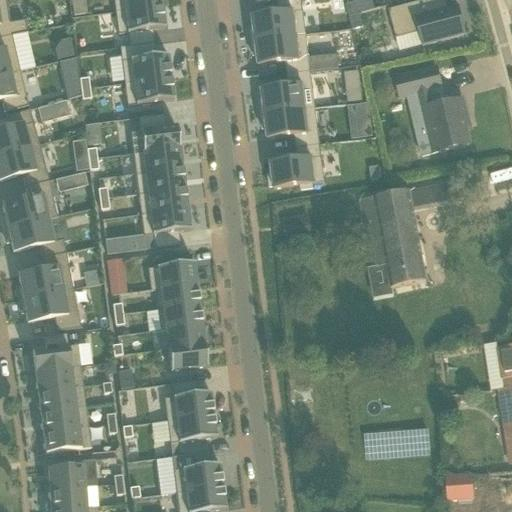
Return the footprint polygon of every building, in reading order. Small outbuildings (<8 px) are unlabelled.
[(113,0),(115,14),(161,8),(159,0),(113,0)] [(251,41),(251,44),(297,38),(294,14),(303,13),(302,0),(278,3),(279,16),(252,19),(254,29),(249,30),(251,41)] [(466,35),(461,15),(454,17),(452,10),(448,11),(444,0),(430,0),(389,11),(396,39),(418,33),(422,47),(466,35)] [(349,17),(359,14),(356,2),(345,5),(349,17)] [(5,3),(0,3),(0,39),(10,37),(27,35),(25,23),(9,26),(5,3)] [(161,8),(115,14),(118,37),(128,35),(130,50),(154,47),(152,33),(164,31),(164,30),(161,8)] [(359,14),(349,17),(352,30),(363,27),(359,14)] [(0,77),(18,74),(10,37),(0,39),(0,77)] [(297,38),(251,44),(252,46),(253,57),(257,57),(258,67),(285,64),(287,76),(311,73),(309,60),(300,62),(297,38)] [(72,40),(56,44),(59,61),(76,57),(72,40)] [(130,50),(120,51),(124,86),(170,80),(167,59),(168,59),(168,57),(155,59),(154,47),(130,50)] [(323,57),(325,70),(338,69),(337,56),(323,57)] [(437,70),(396,80),(401,99),(442,89),(437,70)] [(345,84),(360,82),(359,71),(344,73),(345,84)] [(259,103),(260,114),(261,117),(306,111),(303,88),(313,86),(311,73),(287,76),(289,89),(262,92),(263,103),(259,103)] [(18,74),(0,77),(0,102),(1,102),(4,115),(26,109),(18,74)] [(88,80),(79,81),(81,91),(89,90),(88,80)] [(170,80),(124,86),(127,108),(173,102),(173,101),(172,101),(170,80)] [(79,81),(63,84),(67,100),(81,96),(81,91),(79,81)] [(89,90),(81,91),(81,96),(82,102),(91,101),(89,90)] [(43,124),(71,115),(67,101),(38,109),(43,124)] [(438,153),(470,146),(466,129),(470,128),(463,101),(428,109),(438,153)] [(352,138),(372,137),(370,104),(350,105),(352,138)] [(295,137),(296,150),(320,147),(319,134),(309,135),(306,111),(261,117),(262,131),(266,130),(268,140),(295,137)] [(0,157),(39,147),(29,112),(6,119),(9,130),(0,132),(0,157)] [(140,133),(130,135),(132,156),(179,150),(177,130),(178,130),(178,128),(165,130),(163,117),(138,121),(140,133)] [(99,125),(87,127),(89,146),(101,144),(99,125)] [(39,147),(0,157),(0,182),(22,177),(25,189),(48,183),(39,147)] [(313,190),(313,186),(315,186),(312,161),(322,160),(320,147),(296,150),(298,162),(271,166),(272,176),(268,177),(270,189),(274,188),(274,191),(301,187),(301,192),(313,190)] [(95,150),(87,152),(88,162),(97,161),(95,150)] [(179,150),(132,156),(135,177),(182,171),(179,150)] [(97,161),(88,162),(89,171),(89,173),(98,172),(97,161)] [(89,171),(88,162),(75,163),(76,173),(89,171)] [(379,168),(370,169),(372,182),(381,180),(379,168)] [(182,171),(135,177),(137,197),(184,191),(182,171)] [(77,190),(87,187),(84,175),(74,177),(77,190)] [(4,217),(0,218),(3,232),(57,219),(48,183),(25,189),(28,201),(2,207),(4,217)] [(361,202),(374,270),(385,268),(390,291),(427,284),(413,210),(440,205),(437,188),(409,193),(409,192),(408,193),(361,202)] [(106,190),(98,191),(99,202),(108,201),(106,190)] [(184,191),(137,197),(140,217),(186,212),(184,191)] [(108,201),(99,202),(100,212),(109,211),(108,201)] [(186,212),(140,217),(142,237),(152,236),(154,251),(180,247),(178,233),(190,231),(190,229),(189,229),(186,212)] [(283,220),(288,245),(312,240),(307,215),(283,220)] [(57,219),(3,232),(6,245),(10,244),(13,254),(39,248),(42,260),(65,256),(63,242),(53,244),(48,222),(57,220),(57,219)] [(20,288),(16,289),(18,302),(72,292),(65,256),(42,260),(44,273),(18,278),(20,288)] [(194,265),(147,271),(150,294),(155,293),(196,288),(193,266),(194,266),(194,265)] [(125,285),(109,287),(110,297),(126,295),(125,285)] [(196,288),(155,293),(157,312),(199,307),(196,288)] [(72,292),(18,302),(21,316),(25,315),(27,325),(54,320),(56,334),(80,329),(72,292)] [(121,306),(113,307),(114,318),(122,317),(121,306)] [(199,307),(157,312),(160,332),(165,331),(201,327),(199,307)] [(122,317),(114,318),(115,328),(123,327),(122,317)] [(201,327),(165,331),(168,351),(203,347),(201,327)] [(42,352),(32,353),(34,374),(79,368),(77,347),(67,348),(66,336),(41,339),(42,352)] [(121,347),(112,348),(113,358),(122,357),(121,347)] [(203,347),(168,351),(171,374),(172,374),(172,372),(205,368),(205,370),(206,369),(203,347)] [(511,349),(497,352),(504,390),(511,388),(511,349)] [(109,377),(115,376),(114,364),(113,364),(103,366),(104,373),(109,377)] [(79,368),(34,374),(37,394),(82,388),(79,368)] [(118,374),(120,391),(133,390),(131,372),(118,374)] [(173,400),(164,401),(167,423),(213,418),(210,396),(211,396),(211,395),(198,397),(196,383),(172,387),(173,400)] [(110,385),(102,386),(103,396),(111,395),(110,385)] [(82,388),(37,394),(40,415),(85,409),(82,388)] [(511,434),(511,388),(504,390),(496,391),(503,436),(511,434)] [(85,409),(40,415),(43,435),(87,430),(85,409)] [(114,416),(105,417),(107,427),(115,426),(114,416)] [(213,418),(167,423),(170,446),(171,460),(203,456),(201,442),(217,440),(217,439),(216,439),(213,418)] [(115,426),(107,427),(108,436),(116,435),(115,426)] [(131,429),(122,430),(123,440),(132,439),(131,429)] [(87,430),(43,435),(45,456),(90,450),(87,430)] [(203,456),(171,460),(173,473),(176,495),(222,489),(219,468),(220,468),(220,467),(205,469),(203,456)] [(82,468),(47,471),(49,492),(84,489),(96,489),(94,462),(81,463),(82,468)] [(121,477),(113,478),(114,488),(122,487),(121,477)] [(468,503),(508,496),(505,479),(466,485),(468,503)] [(122,487),(114,488),(115,497),(124,496),(122,487)] [(84,489),(49,492),(49,511),(53,511),(86,510),(86,509),(84,489)] [(138,489),(130,490),(131,501),(140,500),(138,489)] [(222,489),(176,495),(176,497),(177,511),(224,511),(226,511),(225,510),(224,510),(222,491),(222,489)]
